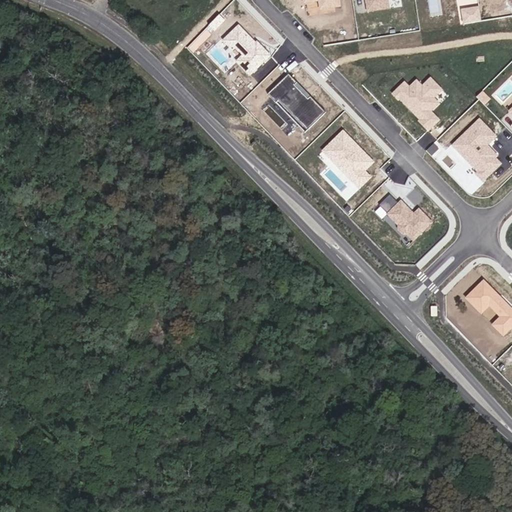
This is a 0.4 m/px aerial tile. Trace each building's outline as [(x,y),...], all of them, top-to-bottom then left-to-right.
[(318,9),(338,6),(336,0),(301,0),(302,2),(316,0),(318,9)] [(363,0),(365,11),(386,8),(385,0),(363,0)] [(479,22),(477,8),(460,10),(462,24),(479,22)] [(249,40),(236,26),(221,40),(227,46),(233,46),(241,54),(234,61),(247,74),(267,55),(254,42),(251,45),(248,42),(249,40)] [(303,130),(322,112),(307,96),(304,98),(291,84),(294,82),(285,73),(264,93),(273,102),(275,100),(303,130)] [(402,83),(391,95),(396,100),(397,99),(418,120),(417,122),(426,131),(436,121),(428,112),(436,104),(431,99),(439,91),(428,79),(420,87),(414,82),(407,88),(402,83)] [(493,137),(477,120),(450,146),(476,173),(473,175),(481,182),(498,165),(492,159),(494,157),(487,149),(485,150),(482,148),(493,137)] [(364,156),(340,131),(320,151),(350,182),(360,172),(354,166),(364,156)] [(387,196),(376,206),(395,226),(395,230),(400,235),(404,235),(410,241),(428,223),(416,210),(409,216),(406,214),(407,212),(398,202),(395,204),(387,196)] [(490,326),(500,337),(511,325),(511,314),(496,298),(495,297),(481,282),(463,299),(478,314),(486,307),(498,318),(490,326)]
